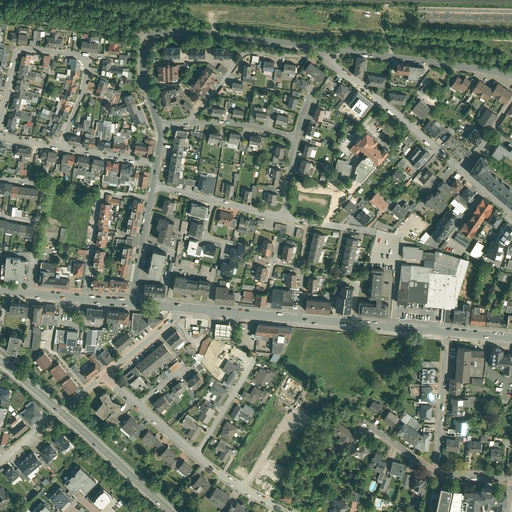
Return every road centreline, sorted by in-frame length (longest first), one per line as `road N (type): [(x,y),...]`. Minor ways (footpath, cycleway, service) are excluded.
road 1 (residential): [(328,50),(158,32),(142,53),(160,124)]
road 2 (residential): [(511,212),(335,67),(328,50)]
road 3 (residential): [(0,123),(19,49),(78,55),(87,68),(60,146)]
road 4 (secondary): [(0,361),(171,511)]
road 5 (residential): [(328,50),(511,75)]
road 6 (residential): [(85,298),(101,192),(149,199)]
road 7 (tertiary): [(300,318),(446,331)]
road 8 (residential): [(188,122),(246,53),(302,56)]
road 9 (residential): [(435,471),(446,331)]
road 10 (residential): [(233,351),(253,361),(195,455)]
